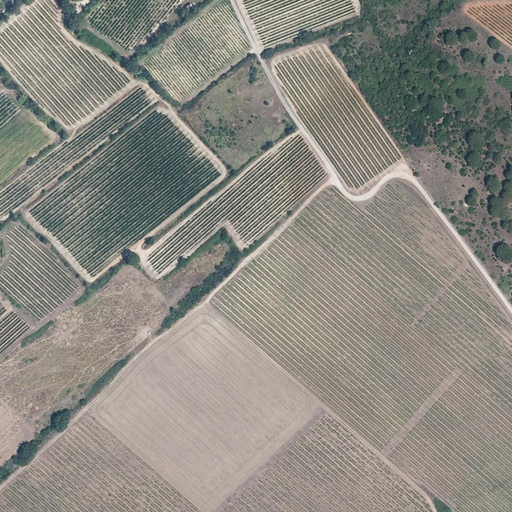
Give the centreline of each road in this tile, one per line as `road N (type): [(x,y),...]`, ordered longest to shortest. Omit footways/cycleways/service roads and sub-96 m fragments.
road 1 (track): [(230,0),(277,94),(343,192),(358,196),(393,175),(407,178),(511,312)]
road 2 (track): [(0,489),(334,180)]
